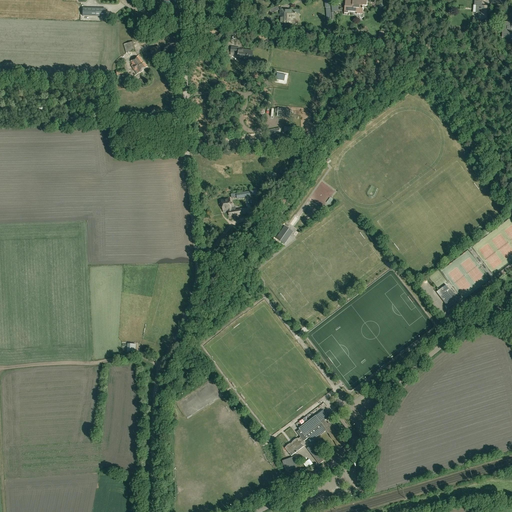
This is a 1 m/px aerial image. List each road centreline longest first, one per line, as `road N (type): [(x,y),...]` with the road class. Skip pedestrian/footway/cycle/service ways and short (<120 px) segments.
road 1 (unclassified): [(153,511),(156,383),(197,266),(186,0)]
road 2 (unclassified): [(257,511),(354,451),(401,382),(457,333),(511,306)]
road 3 (track): [(162,362),(129,354),(0,369)]
road 4 (track): [(0,371),(6,511)]
